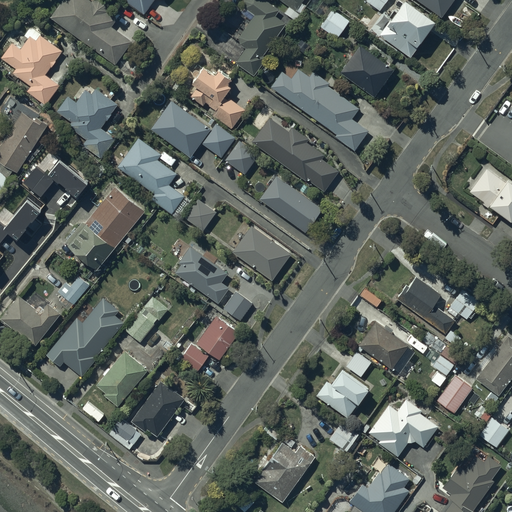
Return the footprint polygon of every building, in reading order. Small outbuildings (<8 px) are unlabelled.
[(59,0),(50,14),(115,62),(132,38),(112,24),(117,16),(107,9),(106,1),(104,0),(59,0)] [(130,0),(145,10),(151,0),(130,0)] [(246,45),(235,60),(254,73),(266,56),(262,54),(285,21),(274,14),(279,7),(269,0),(243,0),(245,5),(243,9),(247,12),(231,34),(246,45)] [(368,0),(380,8),(385,0),(368,0)] [(391,13),(379,30),(410,54),(429,27),(428,26),(435,16),(413,0),(399,0),(396,5),(395,5),(389,12),(391,13)] [(421,0),(441,14),(451,0),(421,0)] [(349,18),(332,6),(320,23),(337,35),(349,18)] [(13,40),(1,55),(16,65),(12,69),(31,83),(27,88),(44,100),(58,82),(44,72),(62,48),(40,32),(41,31),(33,26),(29,26),(25,32),(29,35),(20,46),(13,40)] [(360,42),(340,68),(374,92),(393,65),(360,42)] [(192,78),(199,82),(190,94),(202,103),(205,98),(217,106),(213,112),(232,126),(245,107),(222,92),(230,80),(228,79),(232,73),(219,64),(214,71),(203,63),(192,78)] [(282,69),(271,84),(337,131),(335,133),(354,147),(368,128),(352,116),(359,106),(327,84),(329,81),(314,70),(310,75),(298,67),(292,76),(282,69)] [(100,126),(117,101),(95,86),(92,91),(86,87),(76,99),(68,93),(57,108),(71,118),(69,123),(85,136),(82,142),(102,154),(115,135),(100,126)] [(190,155),(211,127),(172,99),(151,127),(190,155)] [(387,111),(370,100),(365,106),(382,118),(387,111)] [(0,192),(13,178),(8,174),(13,167),(16,169),(48,121),(24,106),(21,110),(17,107),(8,121),(12,123),(0,142),(0,192)] [(270,115),(252,139),(306,178),(307,176),(323,188),(338,168),(321,156),(323,152),(306,139),(309,135),(292,123),(288,129),(270,115)] [(222,156),(236,136),(217,123),(202,143),(222,156)] [(138,135),(118,164),(155,190),(151,196),(172,211),(184,193),(169,182),(177,171),(157,157),(161,151),(138,135)] [(246,173),(260,153),(240,139),(226,159),(246,173)] [(486,166),(469,188),(483,198),(482,200),(487,204),(490,201),(511,216),(511,178),(506,174),(503,178),(486,166)] [(306,231),(323,208),(278,175),(260,198),(306,231)] [(66,238),(97,263),(113,244),(114,245),(145,208),(115,183),(84,220),(82,219),(66,238)] [(197,196),(184,214),(202,228),(216,210),(197,196)] [(31,224),(30,224),(15,242),(32,257),(48,238),(46,236),(59,221),(45,208),(31,224)] [(251,223),(233,249),(272,277),(290,252),(251,223)] [(181,261),(175,269),(218,300),(229,284),(221,279),(228,269),(191,243),(179,259),(181,261)] [(0,251),(0,281),(9,270),(4,266),(8,261),(3,257),(4,255),(0,251)] [(89,282),(78,274),(71,283),(65,279),(57,289),(63,293),(59,299),(69,307),(73,302),(74,303),(89,282)] [(404,289),(399,296),(445,330),(455,316),(434,301),(444,287),(436,281),(433,285),(417,274),(410,282),(407,281),(402,287),(404,289)] [(463,286),(450,304),(467,316),(480,297),(463,286)] [(252,301),(235,288),(223,305),(240,318),(252,301)] [(19,292),(1,316),(36,342),(60,310),(47,300),(41,309),(19,292)] [(152,294),(125,326),(140,339),(153,322),(157,316),(159,317),(167,307),(152,294)] [(97,352),(122,319),(114,312),(118,306),(103,295),(84,319),(76,314),(47,353),(60,363),(63,358),(82,373),(98,353),(97,352)] [(217,312),(196,340),(219,356),(239,329),(217,312)] [(374,318),(358,341),(392,365),(408,342),(374,318)] [(511,373),(511,334),(508,332),(476,374),(499,391),(511,373)] [(191,341),(179,358),(196,370),(208,353),(191,341)] [(147,366),(125,348),(111,366),(109,364),(103,371),(105,373),(97,383),(106,390),(105,392),(118,402),(147,366)] [(355,348),(345,363),(359,374),(370,359),(355,348)] [(440,352),(432,363),(446,372),(454,362),(440,352)] [(326,377),(316,392),(347,414),(369,383),(342,364),(331,380),(326,377)] [(184,394),(161,378),(131,419),(146,428),(147,426),(157,433),(184,394)] [(418,407),(406,399),(397,411),(388,405),(370,428),(381,436),(379,439),(395,451),(409,433),(422,442),(434,425),(415,411),(418,407)] [(491,414),(478,431),(496,444),(509,427),(491,414)] [(141,431),(120,416),(108,433),(124,444),(128,439),(133,442),(141,431)] [(346,449),(358,431),(342,419),(329,437),(346,449)] [(281,438),(254,477),(282,498),(315,454),(300,443),(296,448),(281,438)] [(483,461),(475,455),(464,471),(457,466),(443,484),(452,490),(449,495),(453,498),(442,511),(471,511),(472,511),(469,508),(490,478),(487,476),(497,462),(487,455),(483,461)] [(407,475),(387,461),(370,485),(363,480),(350,498),(367,511),(371,506),(378,511),(388,511),(407,487),(402,483),(407,475)]
